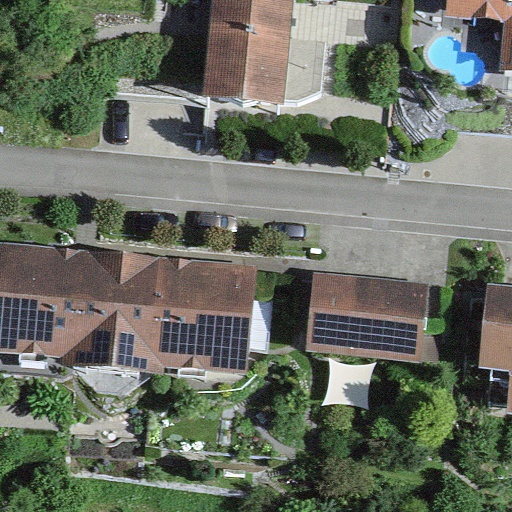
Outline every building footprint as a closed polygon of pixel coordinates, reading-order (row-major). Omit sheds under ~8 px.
[(285,0),(208,0),(197,100),(272,109),(285,0)] [(511,0),(439,0),(437,26),(499,33),(495,73),(511,75),(511,0)] [(246,276),(0,247),(0,364),(233,391),(246,276)] [(420,284),(306,277),(301,350),(416,357),(420,284)] [(511,286),(482,283),(471,379),(504,383),(499,421),(511,422),(511,286)]
